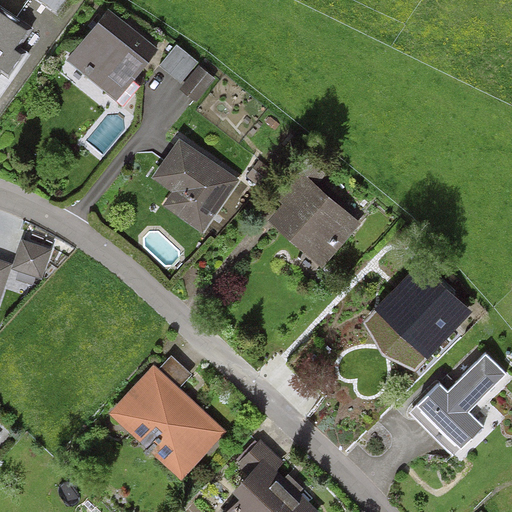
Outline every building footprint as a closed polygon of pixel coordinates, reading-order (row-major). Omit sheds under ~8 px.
[(27,0),(15,19),(0,8),(0,71),(8,77),(22,56),(15,51),(30,30),(28,28),(45,4),(57,13),(65,0),(27,0)] [(147,62),(98,22),(64,62),(120,109),(139,86),(132,80),(147,62)] [(199,63),(176,45),(160,66),(183,84),(199,63)] [(240,180),(179,139),(152,180),(172,194),(164,208),(203,234),(240,180)] [(324,174),(306,159),(285,184),(294,192),(267,224),(322,269),(360,223),(315,185),(324,174)] [(22,235),(14,257),(11,267),(42,277),(53,246),(22,235)] [(14,257),(0,252),(0,301),(11,267),(14,257)] [(457,321),(414,276),(374,314),(421,364),(440,346),(436,341),(457,321)] [(311,336),(286,361),(301,376),(326,351),(311,336)] [(160,365),(155,360),(109,409),(182,477),(228,428),(181,385),(193,371),(173,352),(160,365)] [(448,393),(439,384),(416,408),(460,451),(482,429),(468,415),(507,375),(486,354),(448,393)] [(286,459),(260,433),(239,454),(250,465),(233,482),(241,490),(219,511),(321,511),(323,511),(278,466),(286,459)]
